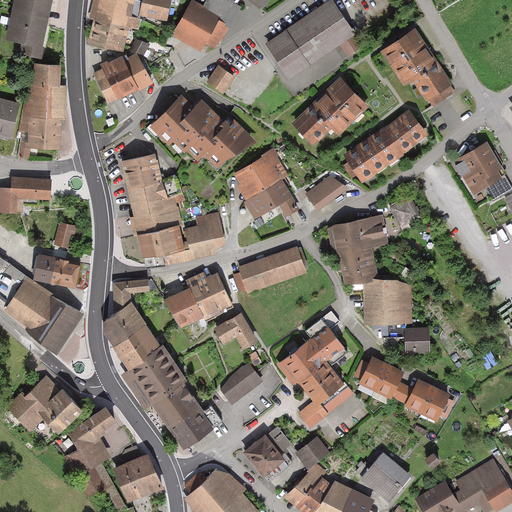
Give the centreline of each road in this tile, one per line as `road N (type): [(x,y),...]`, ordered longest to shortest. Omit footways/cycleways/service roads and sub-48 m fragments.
road 1 (residential): [(100,268),(179,270),(302,232),(398,182),(490,110)]
road 2 (residential): [(84,145),(131,123),(160,92),(296,0)]
road 3 (tertiary): [(84,145),(74,86),(76,0)]
road 4 (residential): [(283,511),(218,447),(169,471)]
road 5 (tertiary): [(0,315),(78,383),(111,383)]
road 6 (residential): [(422,0),(490,110)]
